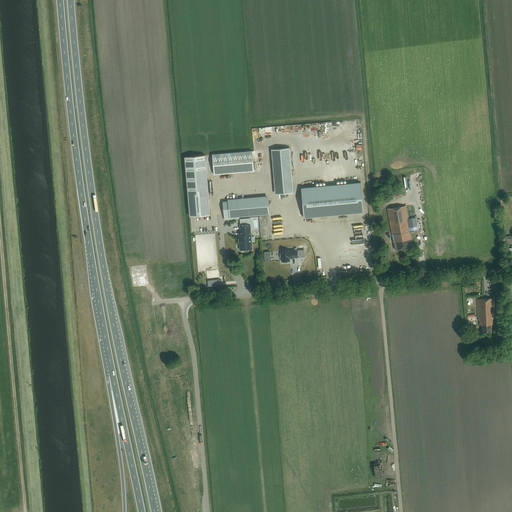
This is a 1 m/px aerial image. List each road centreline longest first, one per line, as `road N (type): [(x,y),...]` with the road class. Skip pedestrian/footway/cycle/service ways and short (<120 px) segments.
road 1 (unclassified): [(208,511),(184,316),(191,301),(511,270)]
road 2 (trunk): [(154,511),(105,282),(70,0)]
road 3 (trunk): [(60,0),(112,375)]
road 4 (track): [(23,511),(0,237)]
road 5 (trunk): [(112,375),(141,511)]
road 6 (trunk): [(112,375),(124,511)]
